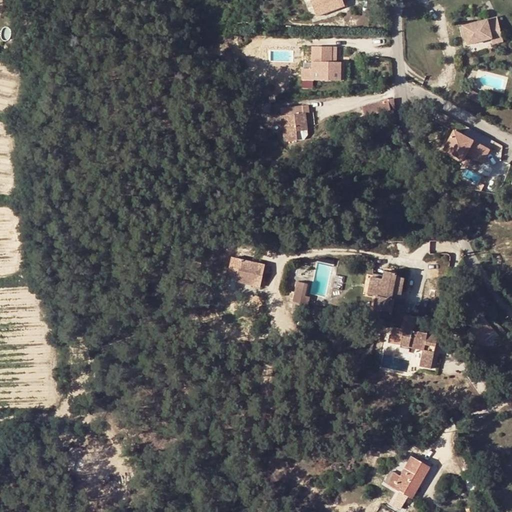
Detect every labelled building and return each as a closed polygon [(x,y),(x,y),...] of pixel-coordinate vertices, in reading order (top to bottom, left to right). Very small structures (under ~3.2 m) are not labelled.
[(311,0),(317,16),(347,6),(345,0),(311,0)] [(493,36),(501,33),(497,19),(464,27),(468,44),(494,38),(493,36)] [(493,36),(494,38),(495,43),(504,41),(501,33),(493,36)] [(328,48),(313,48),(312,73),(302,72),(301,82),(311,82),(341,83),(343,65),(332,64),(327,64),(328,48)] [(483,96),(471,90),(467,97),(479,103),(483,96)] [(364,108),(366,118),(390,111),(389,102),(364,108)] [(272,113),(271,105),(252,107),(258,114),(272,113)] [(305,133),(304,117),(303,108),(280,110),(283,143),(290,143),(289,134),(297,133),(305,133)] [(470,141),(451,131),(440,150),(460,160),(463,154),(470,141)] [(473,143),(470,141),(463,154),(479,163),(482,157),(469,150),(473,143)] [(486,150),(473,143),(469,150),(482,157),(486,150)] [(258,273),(235,270),(232,293),(256,297),(258,273)] [(400,298),(402,290),(404,279),(394,278),(394,274),(386,274),(385,282),(382,282),(369,281),(367,298),(375,300),(373,311),(389,314),(391,297),(400,298)] [(295,288),(293,311),(307,313),(308,304),(303,303),(304,289),(295,288)] [(497,333),(484,319),(469,332),(481,346),(497,333)] [(415,335),(417,326),(404,324),(402,333),(406,333),(403,348),(427,352),(428,346),(439,348),(441,339),(415,335)] [(403,348),(406,333),(402,333),(398,332),(395,347),(403,348)] [(424,370),(436,371),(439,348),(428,346),(427,352),(424,370)] [(436,465),(414,452),(402,473),(395,469),(388,482),(398,488),(391,501),(400,506),(408,492),(416,497),(436,465)]
